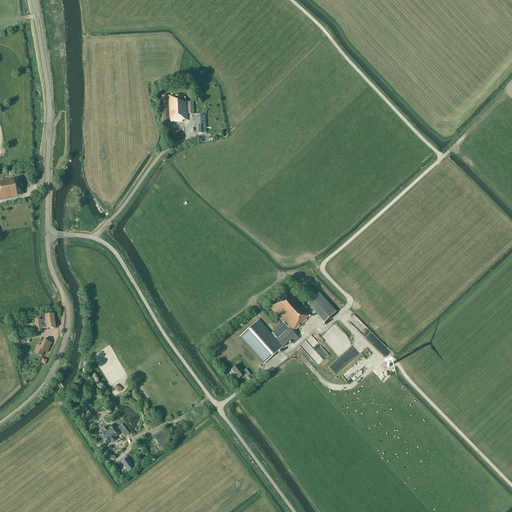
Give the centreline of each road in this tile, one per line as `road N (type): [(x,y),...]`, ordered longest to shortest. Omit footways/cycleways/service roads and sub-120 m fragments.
road 1 (unclassified): [(294,511),(168,340),(116,254),(92,237),(47,234)]
road 2 (unclassified): [(47,234),(48,104),(32,0)]
road 3 (unclassified): [(47,234),(68,312),(51,373)]
